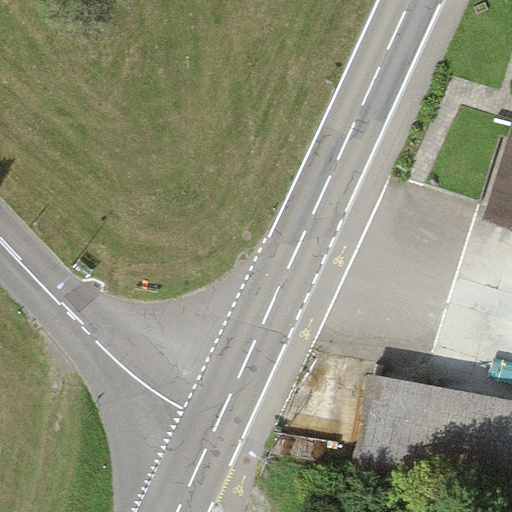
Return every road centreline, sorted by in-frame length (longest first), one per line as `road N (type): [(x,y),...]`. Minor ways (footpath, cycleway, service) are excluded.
road 1 (secondary): [(216,432),(414,0)]
road 2 (tertiary): [(216,432),(136,379),(0,237)]
